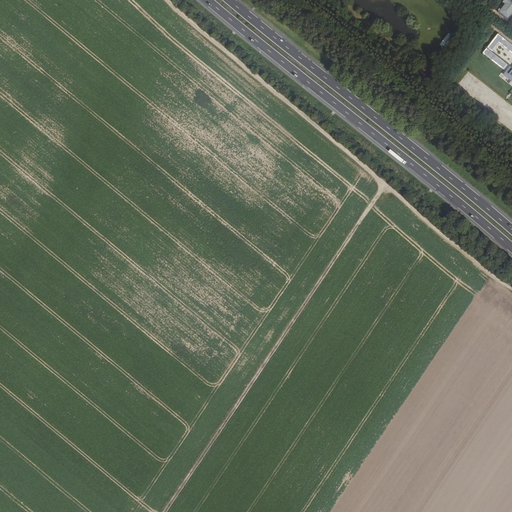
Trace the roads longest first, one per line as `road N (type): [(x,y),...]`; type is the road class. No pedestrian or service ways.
road 1 (track): [(169,0),(511,288)]
road 2 (track): [(163,511),(383,185)]
road 3 (trunk): [(208,0),(511,247)]
road 4 (trunk): [(511,229),(229,0)]
